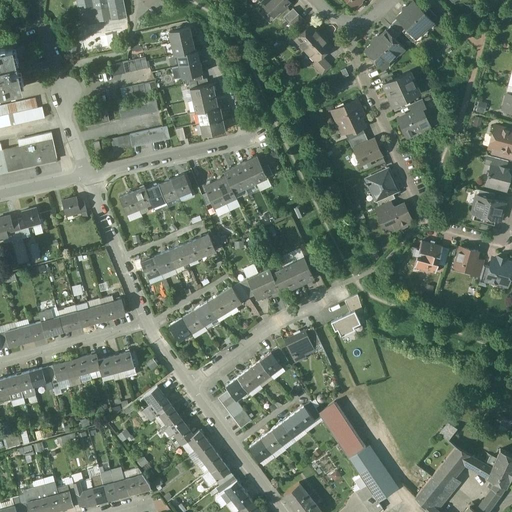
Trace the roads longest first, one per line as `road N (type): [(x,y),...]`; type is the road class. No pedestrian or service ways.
road 1 (residential): [(511,215),(503,246),(424,218),(354,54),(354,25)]
road 2 (residential): [(191,390),(258,333),(341,286)]
road 3 (residential): [(87,176),(265,135)]
road 4 (residential): [(144,321),(87,176)]
road 5 (residential): [(283,511),(191,390)]
road 6 (residential): [(0,363),(144,321)]
